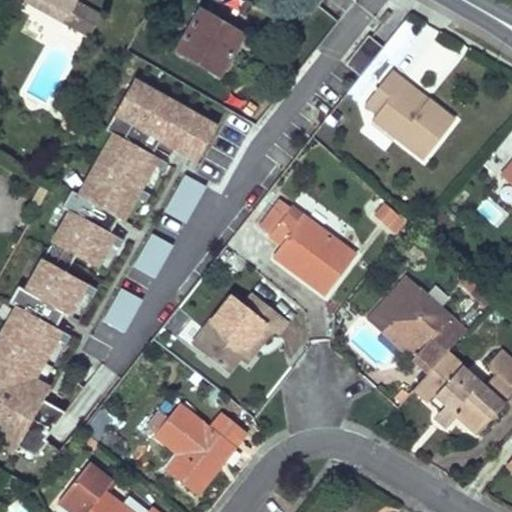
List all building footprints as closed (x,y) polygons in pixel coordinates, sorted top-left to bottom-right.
[(23,0),(64,22),(75,0),(23,0)] [(200,11),(176,51),(218,75),(241,35),(200,11)] [(391,70),(364,105),(376,114),(372,119),(423,159),(454,120),(427,99),(423,105),(399,86),(403,80),(391,70)] [(0,317),(0,445),(13,454),(164,158),(199,172),(223,126),(135,80),(0,317)] [(403,80),(399,86),(423,105),(427,99),(403,80)] [(68,108),(59,125),(72,133),(82,117),(68,108)] [(511,164),(501,177),(511,185),(511,164)] [(164,209),(186,220),(205,183),(182,172),(164,209)] [(36,210),(48,188),(42,185),(30,207),(36,210)] [(486,198),(476,212),(497,227),(507,213),(486,198)] [(369,215),(398,232),(408,216),(380,199),(369,215)] [(290,207),(282,216),(269,235),(282,244),(276,252),(297,267),(294,271),(325,294),(355,255),(290,207)] [(272,209),(259,227),(269,235),(282,216),(272,209)] [(155,275),(173,241),(150,229),(132,264),(155,275)] [(276,252),(273,256),(294,271),(297,267),(276,252)] [(465,331),(406,278),(368,320),(427,373),(446,353),(465,331)] [(118,284),(102,320),(126,330),(142,295),(118,284)] [(230,297),(191,345),(226,372),(237,358),(263,325),(271,331),(275,334),(286,320),(253,294),(243,307),(230,297)] [(263,325),(237,358),(245,364),(271,331),(263,325)] [(427,373),(413,390),(439,413),(445,406),(448,402),(455,408),(451,412),(477,434),(511,394),(511,390),(509,388),(511,384),(511,362),(499,351),(488,362),(489,371),(493,374),(482,386),(446,353),(427,373)] [(448,402),(445,406),(451,412),(455,408),(448,402)] [(178,404),(167,418),(157,410),(145,426),(155,433),(154,435),(175,452),(163,467),(166,470),(165,471),(193,493),(217,463),(212,459),(215,455),(223,461),(245,433),(221,414),(209,428),(178,404)] [(88,464),(60,498),(77,511),(154,511),(150,509),(147,511),(128,511),(104,493),(112,483),(88,464)]
